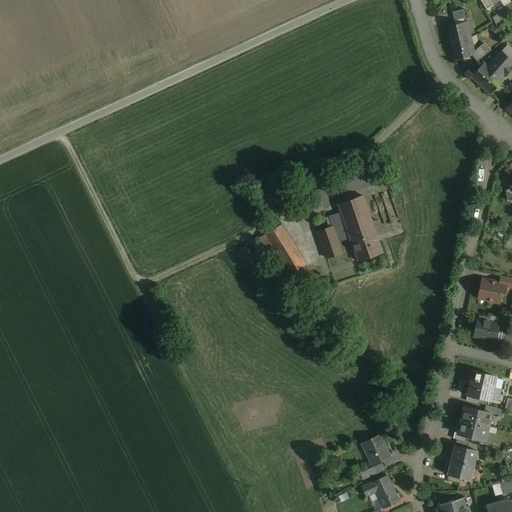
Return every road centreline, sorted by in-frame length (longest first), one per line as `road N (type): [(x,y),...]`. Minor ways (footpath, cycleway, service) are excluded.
road 1 (unclassified): [(0,160),(329,8)]
road 2 (residential): [(494,121),(451,349)]
road 3 (residential): [(451,349),(419,482),(423,511)]
road 4 (residential): [(494,121),(446,77),(414,0)]
